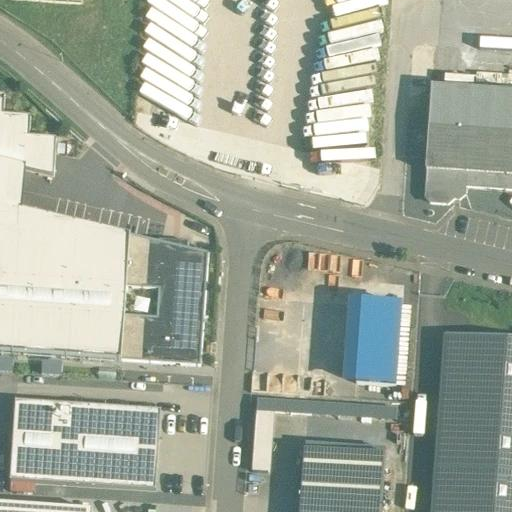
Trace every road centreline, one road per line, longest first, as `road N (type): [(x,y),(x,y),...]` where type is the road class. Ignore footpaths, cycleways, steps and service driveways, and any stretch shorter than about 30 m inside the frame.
road 1 (residential): [(249,210),(224,511)]
road 2 (residential): [(0,48),(148,172),(249,210)]
road 3 (residential): [(249,210),(511,267)]
